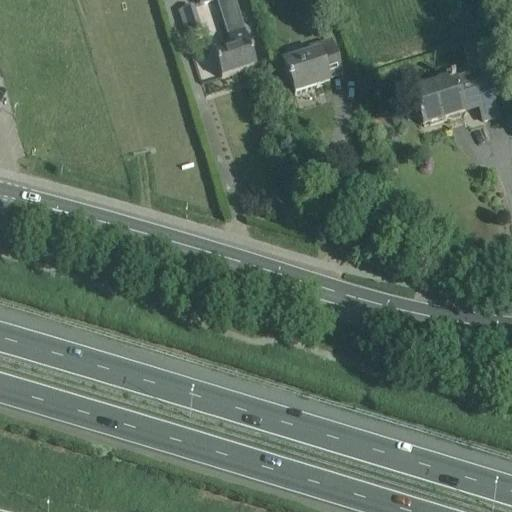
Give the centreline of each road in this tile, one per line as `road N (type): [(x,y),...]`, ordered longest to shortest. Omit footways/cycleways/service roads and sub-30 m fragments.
road 1 (motorway): [(511,490),(0,336)]
road 2 (secondary): [(511,329),(424,316),(0,197)]
road 3 (motorway): [(0,391),(405,511)]
